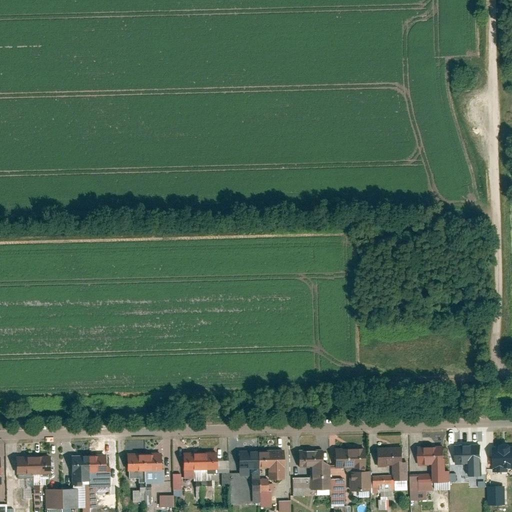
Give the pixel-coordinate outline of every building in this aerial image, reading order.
[(485,474),(484,444),(457,445),(458,464),(473,463),(474,475),(485,474)] [(450,481),(449,445),(420,446),(421,465),(437,464),(437,472),(437,481),(450,481)] [(511,467),(511,445),(496,446),(496,470),(511,470),(511,467)] [(396,465),(407,464),(406,446),(380,447),(381,466),(396,465)] [(338,467),(369,466),(368,447),(338,448),(338,467)] [(288,477),(287,449),(262,450),(262,468),(271,468),(272,478),(288,477)] [(316,488),(333,488),(332,478),(332,461),(326,461),(326,449),(301,450),(302,466),(315,466),(315,476),(316,488)] [(186,470),(220,469),(219,460),(219,450),(185,451),(186,470)] [(242,469),(262,468),(262,450),(242,451),(242,469)] [(148,470),(166,469),(165,451),(147,452),(148,470)] [(130,470),(148,470),(147,452),(129,453),(130,470)] [(92,472),(91,454),(73,455),(74,481),(92,480),(92,472)] [(109,454),(91,454),(92,472),(109,472),(109,455),(109,454)] [(19,474),(36,473),(36,455),(19,455),(19,474)] [(36,473),(53,473),(53,455),(36,455),(36,473)] [(109,455),(109,472),(111,472),(118,471),(117,455),(109,455)] [(231,459),(219,460),(220,469),(220,472),(232,472),(231,459)] [(396,480),(412,480),(412,473),(412,464),(407,464),(396,465),(396,474),(396,480)] [(374,490),(374,488),(374,475),(374,470),(352,470),(352,490),(374,490)] [(109,472),(92,472),(92,480),(92,484),(98,484),(112,483),(112,482),(111,472),(109,472)] [(255,490),(263,490),(262,472),(254,472),(255,490)] [(437,481),(437,472),(412,473),(412,480),(413,490),(430,490),(438,489),(437,481)] [(184,488),(183,473),(175,473),(175,489),(184,488)] [(396,480),(396,474),(374,475),(374,488),(397,487),(396,480)] [(316,488),(315,476),(295,477),(296,495),(316,494),(316,488)] [(17,491),(17,478),(8,478),(9,491),(17,491)] [(271,490),(271,478),(262,479),(263,490),(271,490)] [(346,503),(346,478),(332,478),(333,488),(333,503),(346,503)] [(81,508),(88,507),(87,484),(75,484),(76,488),(80,487),(81,507),(81,508)] [(99,507),(98,484),(92,484),(87,484),(88,507),(99,507)] [(507,505),(506,486),(489,487),(490,506),(507,505)] [(81,507),(80,487),(76,488),(67,488),(67,507),(81,507)] [(48,508),(67,507),(67,488),(48,488),(48,508)] [(151,488),(132,489),(133,503),(152,502),(151,488)] [(263,502),(263,490),(255,490),(254,490),(254,502),(263,502)] [(271,490),(263,490),(263,502),(264,506),(274,505),(274,490),(271,490)] [(430,490),(413,490),(413,500),(430,499),(430,490)] [(162,506),(176,506),(175,494),(161,495),(162,506)] [(293,511),(293,500),(281,500),(282,511),(293,511)] [(0,503),(0,511),(9,511),(9,503),(0,503)]
